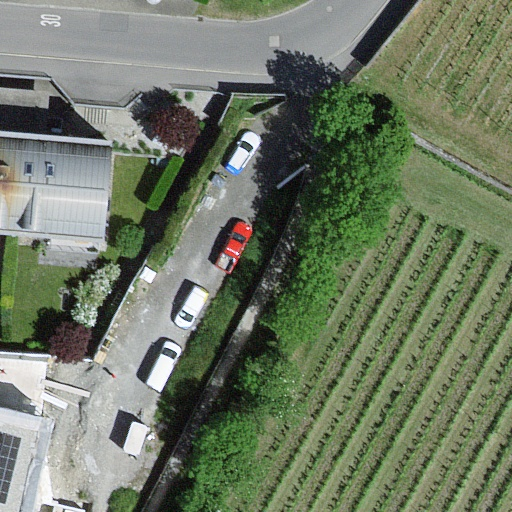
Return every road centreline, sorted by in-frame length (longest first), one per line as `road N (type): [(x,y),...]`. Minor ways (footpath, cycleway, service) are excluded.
road 1 (track): [(309,42),(320,105),(313,177),(286,246),(147,511)]
road 2 (residential): [(359,0),(309,42),(246,48),(0,32)]
